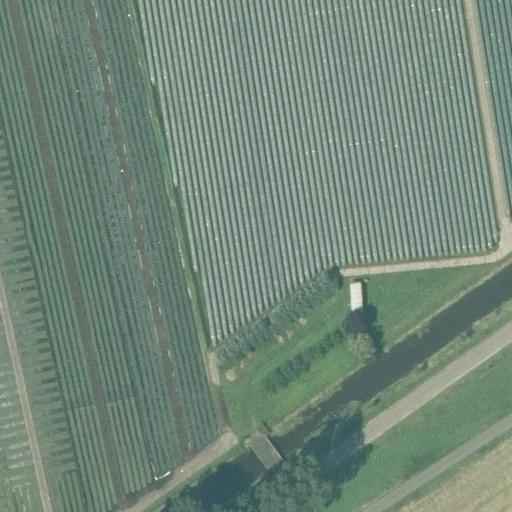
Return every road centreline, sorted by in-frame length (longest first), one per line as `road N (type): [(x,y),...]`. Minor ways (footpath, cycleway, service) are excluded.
road 1 (unclassified): [(265,511),(511,339)]
road 2 (unclassified): [(391,511),(511,436)]
